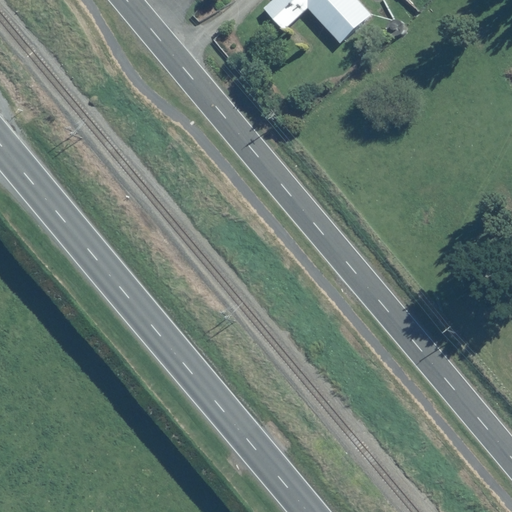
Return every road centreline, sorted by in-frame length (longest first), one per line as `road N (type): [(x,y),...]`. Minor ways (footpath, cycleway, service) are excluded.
road 1 (tertiary): [(131,0),(511,452)]
road 2 (secondary): [(0,155),(298,511)]
